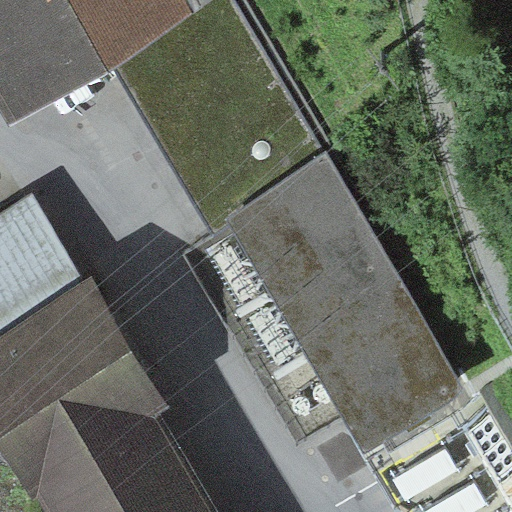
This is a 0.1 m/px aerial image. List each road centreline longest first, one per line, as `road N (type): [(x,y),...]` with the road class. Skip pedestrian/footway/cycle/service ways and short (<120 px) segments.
road 1 (residential): [(0,160),(93,186),(281,490),(307,511)]
road 2 (track): [(511,306),(466,201),(418,0)]
